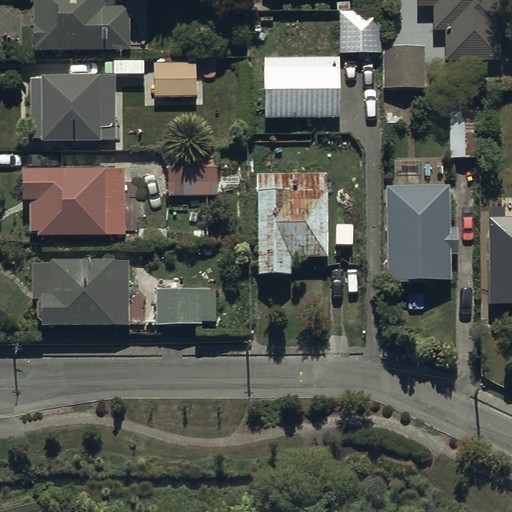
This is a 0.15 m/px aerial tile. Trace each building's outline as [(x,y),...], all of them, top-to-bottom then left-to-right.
[(103,0),(33,0),(33,60),(130,60),(130,15),(103,15),(103,0)] [(507,42),(506,0),(417,0),(417,13),(433,13),(433,36),(443,36),(444,67),(501,66),(501,42),(507,42)] [(379,16),(339,17),(339,57),(380,56),(379,16)] [(424,54),(383,53),(382,94),(423,95),(424,54)] [(338,63),(263,65),(265,139),(286,139),(286,125),(316,124),(316,133),(342,133),(341,124),(340,124),(338,63)] [(196,69),(152,69),(152,101),(196,102),(196,69)] [(115,83),(28,83),(29,144),(39,144),(39,146),(98,146),(98,143),(115,143),(115,83)] [(169,160),(169,199),(169,202),(216,201),(216,159),(169,160)] [(124,244),(121,175),(21,178),(22,209),(30,208),(31,247),(124,244)] [(326,179),(254,179),(255,279),(290,279),(290,259),(327,259),(326,179)] [(449,192),(385,193),(387,291),(451,290),(450,260),(456,260),(456,235),(450,235),(449,192)] [(511,225),(505,225),(505,216),(486,216),(488,315),(511,314),(511,225)] [(129,334),(127,268),(31,270),(32,306),(41,305),(41,336),(129,334)] [(215,295),(155,295),(155,332),(201,332),(201,328),(215,328),(215,295)]
